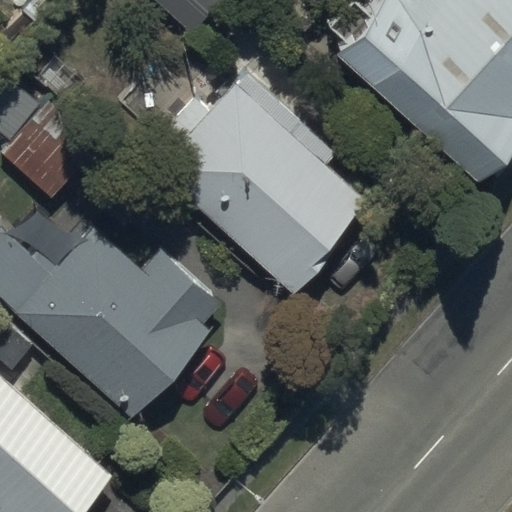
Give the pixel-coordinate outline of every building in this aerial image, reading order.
[(147,0),(182,32),(211,0),(147,0)] [(511,0),(383,0),(335,55),(471,175),(482,163),(496,176),(511,157),(511,137),(508,134),(511,128),(511,0)] [(127,148),(285,287),(360,202),(228,85),(203,113),(178,91),(127,148)] [(0,147),(0,161),(37,194),(72,154),(28,116),(0,147)] [(208,303),(148,250),(130,270),(79,225),(36,274),(0,241),(0,309),(121,417),(198,330),(191,323),(208,303)] [(0,511),(67,511),(99,476),(0,388),(0,511)]
